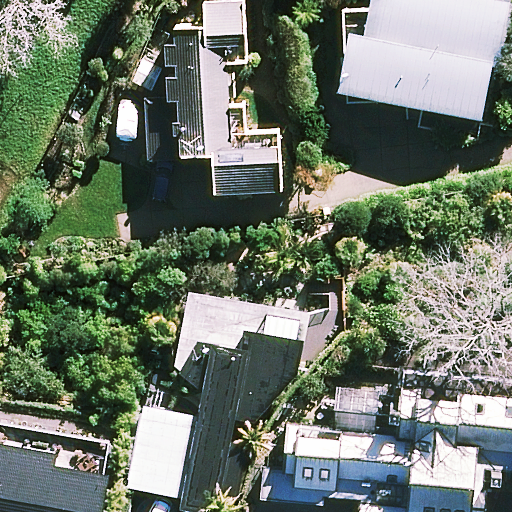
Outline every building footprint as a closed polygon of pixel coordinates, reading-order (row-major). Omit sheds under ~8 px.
[(502,0),(386,0),(380,36),(350,30),(339,91),(488,119),(510,1),(502,0)] [(252,103),(234,103),(233,62),(252,61),(250,2),(207,3),(208,29),(168,30),(171,99),(141,100),(143,159),(217,156),(219,192),(289,189),(286,131),(253,132),(252,103)] [(186,501),(238,511),(243,511),(262,421),(301,373),(313,313),(195,290),(179,370),(206,390),(202,415),(148,404),(131,487),(186,498),(186,501)] [(359,389),(333,386),(327,427),(287,421),(276,499),(325,506),(327,495),(364,500),(362,511),(484,511),(490,472),(511,475),(511,399),(448,390),(451,370),(428,367),(429,358),(365,349),(359,389)] [(57,452),(0,441),(0,511),(106,511),(118,453),(59,441),(57,452)]
